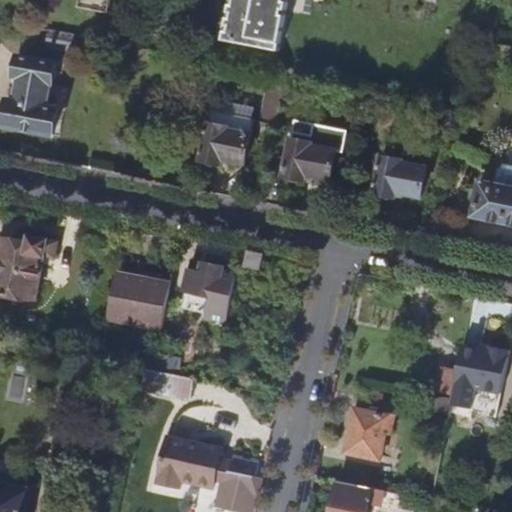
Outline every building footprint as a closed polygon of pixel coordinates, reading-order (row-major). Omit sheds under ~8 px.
[(78,0),(78,7),(109,13),(111,0),(78,0)] [(281,50),(291,0),(231,0),(224,38),(281,50)] [(71,50),(73,35),(48,30),(45,45),(71,50)] [(45,107),(50,84),(51,84),(56,62),(18,55),(13,77),(19,79),(15,101),(8,99),(3,125),(52,135),(57,109),(45,107)] [(280,113),(287,76),(267,72),(260,109),(280,113)] [(449,139),(455,110),(440,107),(434,136),(449,139)] [(246,163),(252,134),(250,134),(253,121),(237,118),(234,131),(230,131),(228,128),(225,127),(226,120),(214,118),(213,125),(208,124),(201,160),(222,165),(223,159),(246,163)] [(331,180),(337,152),(314,147),(312,143),(292,139),(284,176),(306,181),(307,175),(331,180)] [(421,198),(427,168),(402,163),(403,156),(383,152),(374,194),(396,198),(397,193),(421,198)] [(505,223),(511,187),(511,186),(475,179),(471,200),(476,201),(473,217),(505,223)] [(0,293),(35,301),(47,241),(30,236),(28,244),(0,238),(0,293)] [(262,270),(264,255),(249,252),(247,267),(262,270)] [(217,298),(224,268),(204,264),(202,274),(189,272),(184,291),(217,298)] [(164,329),(173,283),(120,273),(111,318),(164,329)] [(478,349),(460,346),(451,393),(472,397),(473,389),(500,394),(508,351),(489,347),(488,351),(478,349)] [(448,394),(453,372),(438,369),(433,391),(448,394)] [(190,398),(194,379),(156,372),(146,370),(144,379),(152,381),(150,389),(190,398)] [(150,389),(152,381),(144,379),(142,387),(150,389)] [(379,460),(388,416),(353,409),(344,453),(379,460)] [(225,471),(229,452),(175,441),(165,486),(188,490),(190,483),(214,488),(215,482),(223,483),(221,489),(226,490),(252,495),(259,497),(262,478),(255,477),(258,463),(236,459),(233,473),(225,471)] [(0,484),(12,487),(14,477),(0,473),(0,484)] [(367,511),(369,504),(375,505),(378,490),(336,482),(330,511),(367,511)] [(26,511),(31,490),(12,487),(0,484),(0,511),(26,511)] [(249,511),(252,495),(226,490),(223,507),(249,511)] [(398,494),(378,490),(375,505),(395,509),(398,494)]
